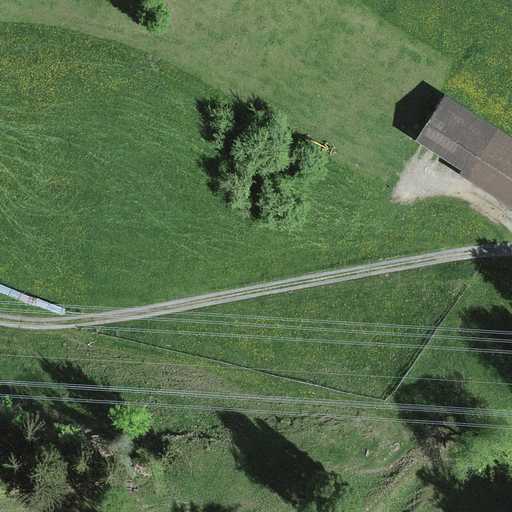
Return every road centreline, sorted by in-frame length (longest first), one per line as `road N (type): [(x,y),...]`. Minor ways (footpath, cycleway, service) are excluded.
road 1 (track): [(27,324),(320,391),(439,427),(511,489)]
road 2 (track): [(0,317),(27,324),(165,306),(511,249)]
